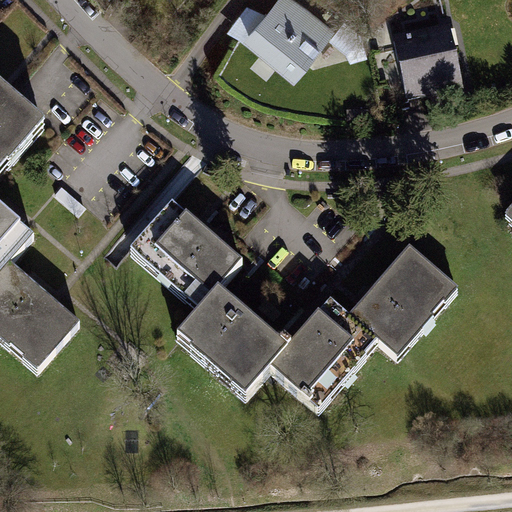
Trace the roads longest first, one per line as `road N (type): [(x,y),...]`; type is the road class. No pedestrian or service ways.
road 1 (residential): [(66,0),(166,96),(217,128),(280,149),(390,145),(511,117)]
road 2 (track): [(511,498),(359,511)]
